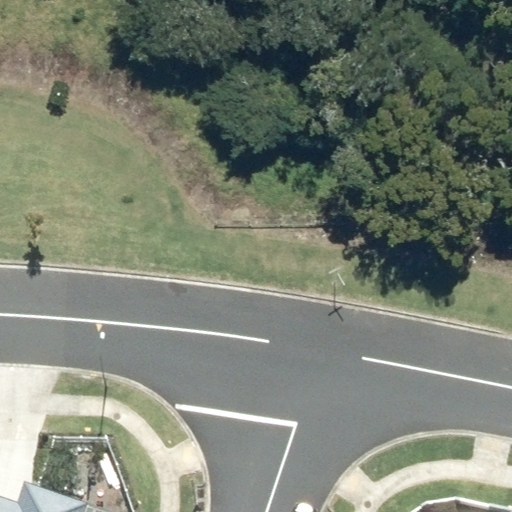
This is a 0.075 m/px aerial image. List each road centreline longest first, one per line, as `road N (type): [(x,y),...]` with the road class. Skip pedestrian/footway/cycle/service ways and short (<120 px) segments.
road 1 (residential): [(0,312),(126,323),(328,372)]
road 2 (residential): [(328,372),(511,392)]
road 3 (residential): [(279,511),(328,372)]
